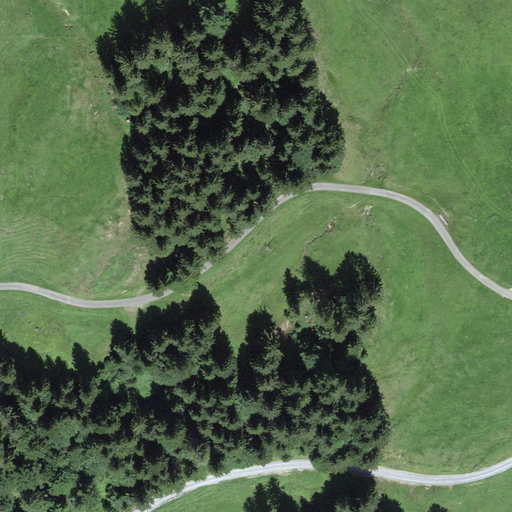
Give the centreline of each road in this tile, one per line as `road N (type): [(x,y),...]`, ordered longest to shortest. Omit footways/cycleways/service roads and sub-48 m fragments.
road 1 (unclassified): [(0,287),(113,305),(148,299),(191,280),(298,189),(324,185),(419,205),(469,268),(511,296)]
road 2 (unclassified): [(142,511),(196,483),(234,475),(307,465),(462,478),(511,461)]
